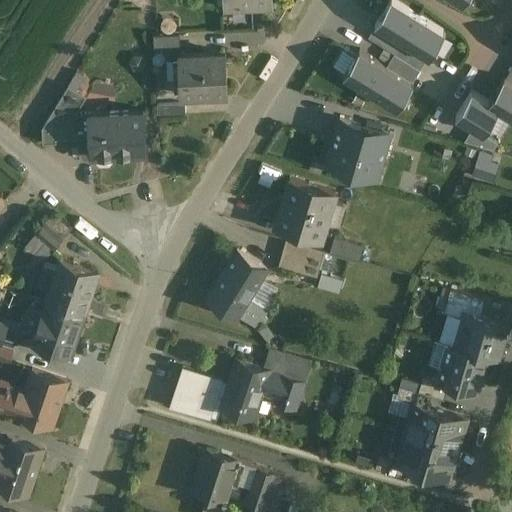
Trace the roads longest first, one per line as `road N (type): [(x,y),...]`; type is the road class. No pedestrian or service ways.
road 1 (residential): [(325,0),(169,261)]
road 2 (residential): [(169,261),(76,511)]
road 3 (residential): [(0,139),(97,222),(169,261)]
